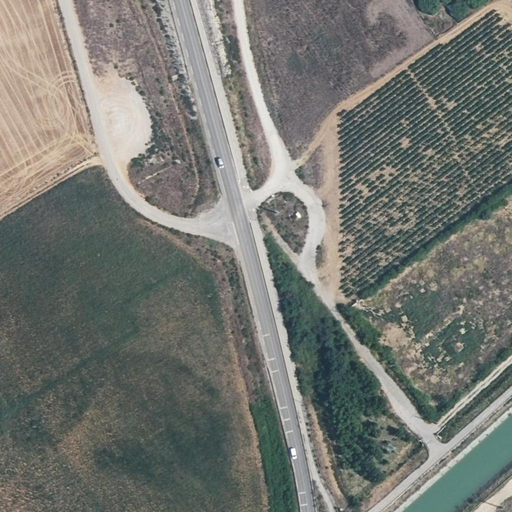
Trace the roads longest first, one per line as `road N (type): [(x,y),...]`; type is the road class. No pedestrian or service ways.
road 1 (track): [(241,220),(177,224),(135,203),(115,173),(67,0)]
road 2 (tertiary): [(305,511),(238,207)]
road 3 (unclassified): [(238,207),(283,180),(240,0)]
road 4 (tertiary): [(238,207),(181,0)]
